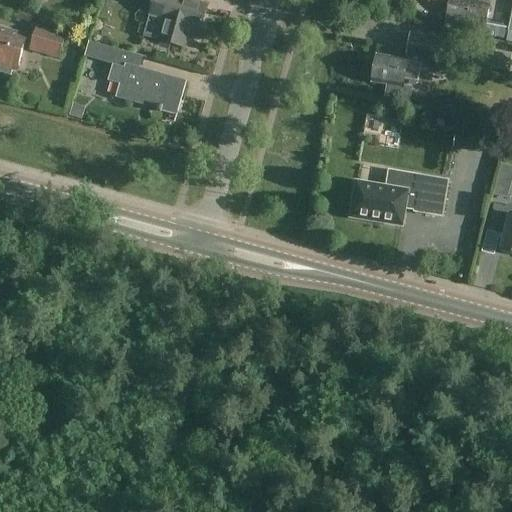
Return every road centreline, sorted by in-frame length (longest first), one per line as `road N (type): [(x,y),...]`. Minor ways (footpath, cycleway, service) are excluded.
road 1 (track): [(215,255),(173,511)]
road 2 (unclassified): [(206,234),(267,0)]
road 3 (tertiary): [(206,234),(34,192)]
road 4 (tertiary): [(34,192),(200,251)]
road 5 (tertiary): [(200,251),(280,272),(371,281)]
road 6 (tertiary): [(371,281),(206,234)]
road 7 (tertiary): [(511,320),(371,281)]
